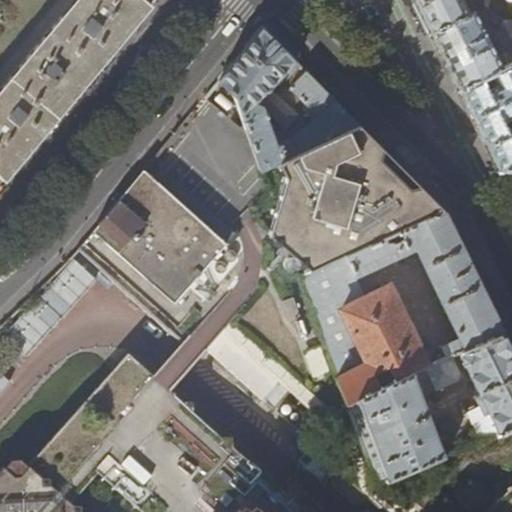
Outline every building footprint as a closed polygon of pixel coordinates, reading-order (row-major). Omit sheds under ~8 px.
[(72,0),(0,88),(0,174),(4,180),(12,170),(40,137),(95,71),(154,0),(72,0)] [(0,0),(0,88),(72,0),(0,0)] [(477,0),(478,8),(482,6),(482,0),(413,0),(429,32),(469,12),(463,0),(477,0)] [(511,0),(482,0),(482,6),(487,9),(486,0),(511,0)] [(487,9),(482,6),(478,8),(469,12),(429,32),(443,60),(457,89),(505,66),(504,63),(501,64),(480,22),(489,18),(496,23),(499,18),(487,9)] [(279,161),(287,157),(281,145),(277,147),(263,108),(256,104),(296,62),(269,34),(262,27),(229,65),(218,79),(234,97),(261,168),(279,161)] [(511,62),(505,66),(457,89),(474,125),(497,171),(511,168),(511,62)] [(360,126),(305,71),(287,89),(315,117),(303,129),(281,145),(287,157),(360,126)] [(310,266),(443,208),(369,135),(360,126),(287,157),(279,161),(284,173),(275,207),(269,230),(291,250),(310,266)] [(92,230),(171,301),(224,243),(143,169),(92,230)] [(452,352),(458,350),(502,330),(491,307),(443,208),(310,266),(299,271),(347,400),(427,364),(389,286),(385,284),(364,294),(354,272),(415,245),(459,337),(440,345),(445,356),(452,352)] [(295,296),(284,300),(291,319),(302,315),(295,296)] [(350,424),(231,319),(207,347),(264,398),(279,381),(324,420),(305,440),(346,478),(352,479),(380,505),(385,504),(393,511),(402,511),(408,507),(413,511),(424,511),(426,510),(404,492),(399,498),(372,480),(350,424)] [(511,349),(502,330),(458,350),(478,392),(474,394),(484,415),(488,413),(498,432),(511,426),(511,349)] [(210,511),(252,466),(130,351),(28,464),(68,499),(96,467),(144,511),(210,511)] [(452,352),(445,356),(427,364),(347,400),(377,481),(443,454),(420,394),(456,378),(459,373),(452,352)] [(82,511),(68,499),(28,464),(20,473),(19,474),(17,474),(14,474),(13,474),(12,473),(3,465),(0,468),(0,511),(82,511)] [(302,511),(252,466),(210,511),(302,511)] [(511,511),(511,486),(488,511),(511,511)]
